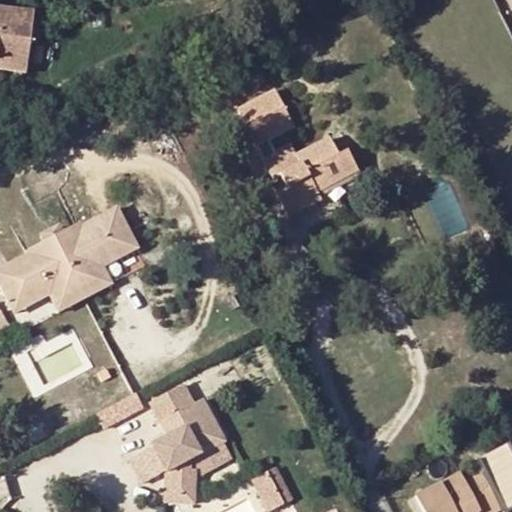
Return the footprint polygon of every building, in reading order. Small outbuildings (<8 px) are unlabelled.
[(0,70),(31,76),(37,48),(3,38),(5,32),(0,31),(0,70)] [(284,213),(298,205),(303,213),(321,204),(317,196),(356,177),(346,155),(338,160),(327,142),(296,157),(291,148),(276,154),(271,143),(294,131),(275,94),(237,113),(274,182),(279,179),(286,193),(276,197),(284,213)] [(298,205),(284,213),(287,221),(303,213),(298,205)] [(57,314),(83,300),(111,287),(102,270),(97,261),(133,242),(115,208),(84,227),(81,224),(63,235),(42,245),(0,270),(0,294),(8,309),(43,289),(47,298),(57,314)] [(42,245),(63,235),(58,226),(38,238),(42,245)] [(97,261),(102,270),(138,251),(133,242),(97,261)] [(89,310),(115,296),(111,287),(83,300),(89,310)] [(43,289),(8,309),(13,318),(47,298),(43,289)] [(83,300),(57,314),(63,323),(89,310),(83,300)] [(173,433),(164,437),(149,446),(166,474),(166,497),(186,497),(190,460),(225,443),(200,399),(191,405),(180,385),(146,405),(156,424),(167,419),(173,433)] [(167,419),(156,424),(164,437),(173,433),(167,419)] [(125,461),(141,488),(166,474),(149,446),(125,461)] [(300,501),(288,472),(279,476),(286,493),(291,505),(300,501)] [(502,511),(504,511),(486,472),(461,485),(457,477),(413,499),(419,511),(502,511)] [(286,493),(279,476),(263,483),(270,499),(286,493)] [(286,493),(270,499),(275,511),(291,505),(286,493)]
